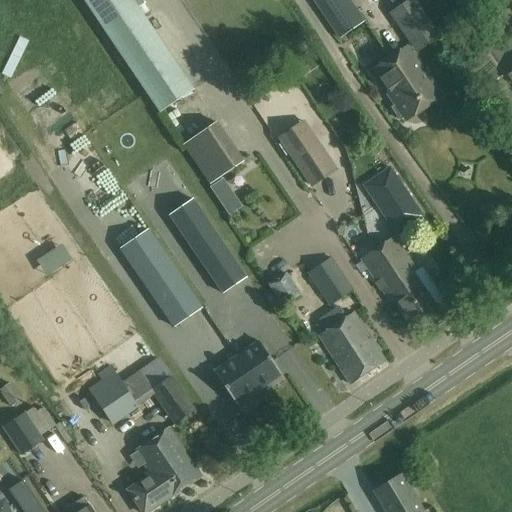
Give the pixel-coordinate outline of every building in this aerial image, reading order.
[(82,0),(160,113),(195,90),(139,8),(145,4),(142,0),(82,0)] [(314,0),(340,38),(361,23),(346,0),(314,0)] [(410,0),(390,14),(417,53),(441,37),(436,30),(442,27),(423,0),(410,0)] [(405,47),(389,58),(423,108),(442,95),(424,69),(421,71),(405,47)] [(423,108),(389,58),(374,69),(390,92),(387,94),(405,120),(423,108)] [(168,113),(201,179),(230,164),(206,118),(191,126),(181,106),(168,113)] [(109,202),(122,194),(90,142),(95,138),(83,119),(48,140),(90,207),(78,215),(102,254),(119,244),(110,229),(121,222),(109,202)] [(305,120),(278,138),(312,189),(339,171),(305,120)] [(117,173),(130,166),(118,146),(106,154),(117,173)] [(210,187),(229,215),(242,207),(223,179),(210,187)] [(389,224),(402,216),(409,226),(423,217),(416,206),(417,206),(398,179),(371,197),(389,224)] [(247,277),(193,198),(168,215),(223,294),(247,277)] [(150,228),(120,248),(173,328),(203,308),(150,228)] [(423,267),(417,271),(394,236),(360,259),(388,300),(391,298),(411,327),(438,309),(436,306),(445,300),(423,267)] [(307,274),(330,307),(355,290),(332,256),(307,274)] [(282,306),(300,295),(287,273),(268,285),(282,306)] [(353,312),(318,335),(350,384),(385,361),(353,312)] [(258,342),(236,357),(259,390),(280,375),(281,375),(282,375),(259,341),(258,342)] [(214,372),(237,405),(238,405),(238,404),(259,390),(236,357),(215,371),(214,372)] [(112,425),(139,407),(154,397),(173,424),(196,409),(160,358),(122,383),(110,365),(97,374),(101,379),(88,389),(112,425)] [(0,389),(0,390),(11,407),(20,400),(9,384),(0,389)] [(3,427),(22,456),(46,441),(42,435),(56,425),(41,403),(26,413),(26,412),(3,427)] [(142,511),(147,511),(201,476),(169,429),(135,452),(150,475),(128,490),(142,511)] [(422,469),(429,464),(425,459),(419,464),(422,469)] [(386,511),(423,511),(401,475),(374,491),(386,511)] [(52,477),(41,483),(51,503),(62,497),(52,477)] [(25,511),(38,503),(26,484),(12,494),(25,511)] [(62,511),(92,511),(83,498),(62,511)]
